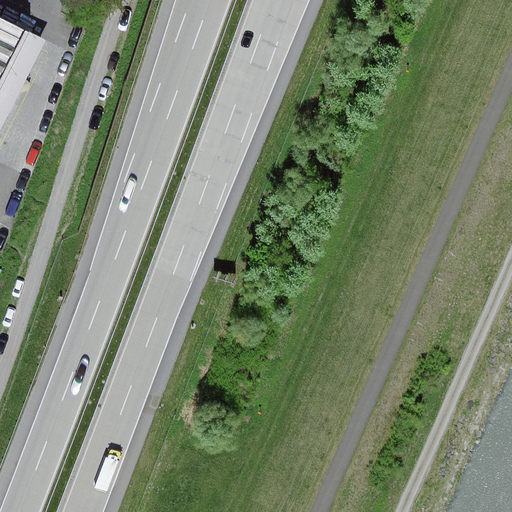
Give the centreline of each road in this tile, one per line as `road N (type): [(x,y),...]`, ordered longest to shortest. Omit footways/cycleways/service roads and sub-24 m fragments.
road 1 (motorway): [(209,0),(20,511)]
road 2 (motorway): [(86,511),(271,0)]
road 3 (track): [(511,70),(318,511)]
road 4 (track): [(124,0),(0,367)]
road 5 (track): [(511,262),(402,511)]
